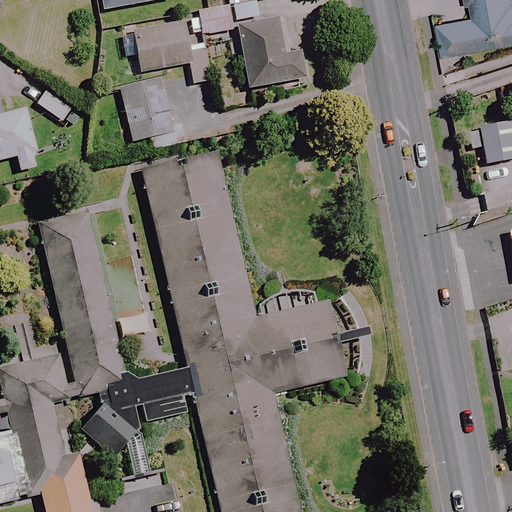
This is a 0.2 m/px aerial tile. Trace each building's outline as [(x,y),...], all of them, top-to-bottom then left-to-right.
[(174,0),(100,0),(103,14),(175,0),(174,0)] [(511,4),(511,0),(464,0),(468,19),(439,25),(445,58),(511,44),(511,4)] [(255,19),(252,3),(231,7),(234,22),(255,19)] [(198,20),(187,22),(191,36),(201,34),(202,37),(230,31),(225,8),(197,14),(198,20)] [(292,54),(286,20),(236,29),(246,92),(302,82),(297,54),(292,54)] [(188,57),(181,24),(131,34),(139,76),(187,66),(191,86),(209,82),(203,54),(188,57)] [(171,136),(158,82),(118,91),(130,145),(171,136)] [(38,169),(24,111),(0,117),(0,163),(14,160),(18,174),(38,169)] [(50,404),(86,394),(93,393),(95,402),(88,404),(71,424),(107,453),(132,428),(129,426),(190,411),(214,511),(297,511),(268,393),(338,376),(319,298),(250,315),(249,312),(208,144),(201,146),(134,162),(182,366),(135,377),(122,371),(84,209),(25,223),(57,352),(0,366),(0,502),(34,495),(38,511),(87,511),(74,455),(61,458),(50,404)]
